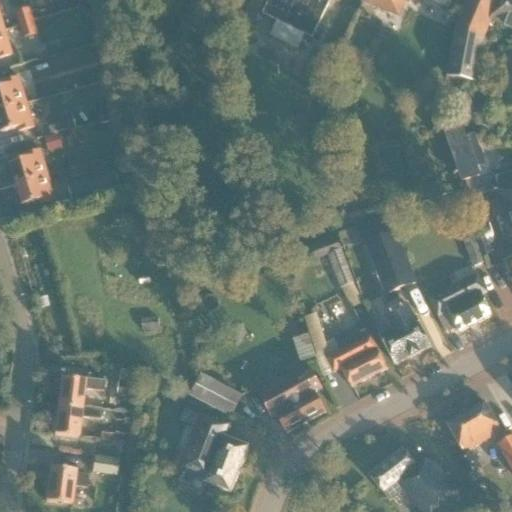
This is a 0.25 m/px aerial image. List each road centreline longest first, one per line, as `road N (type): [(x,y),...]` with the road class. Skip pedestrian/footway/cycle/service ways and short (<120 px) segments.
road 1 (secondary): [(268,511),(283,479),(325,439),(511,340)]
road 2 (residential): [(9,511),(26,341),(0,255)]
